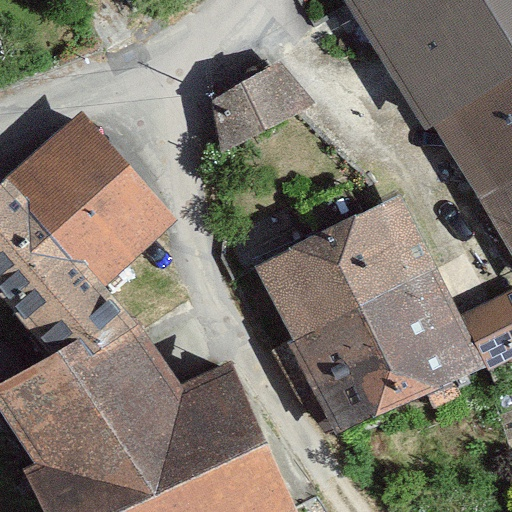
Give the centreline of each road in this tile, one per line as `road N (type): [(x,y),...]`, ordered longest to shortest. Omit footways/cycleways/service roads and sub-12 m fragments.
road 1 (track): [(171,53),(200,279),(358,511)]
road 2 (residential): [(0,127),(171,53),(244,0)]
